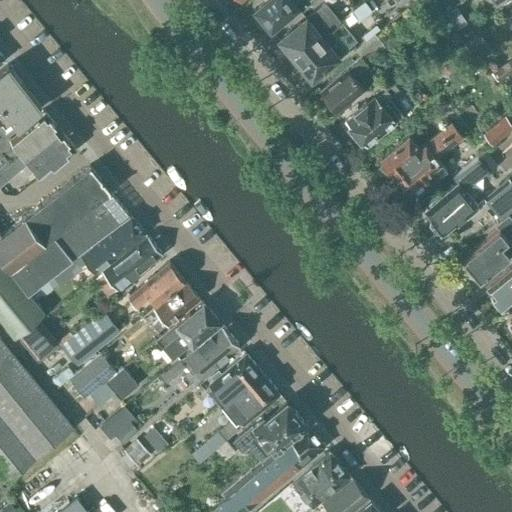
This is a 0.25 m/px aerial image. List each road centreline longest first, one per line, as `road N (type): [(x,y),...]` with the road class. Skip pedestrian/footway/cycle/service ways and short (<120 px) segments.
road 1 (residential): [(406,511),(0,24)]
road 2 (tertiary): [(511,430),(157,0)]
road 3 (residential): [(511,386),(192,0)]
